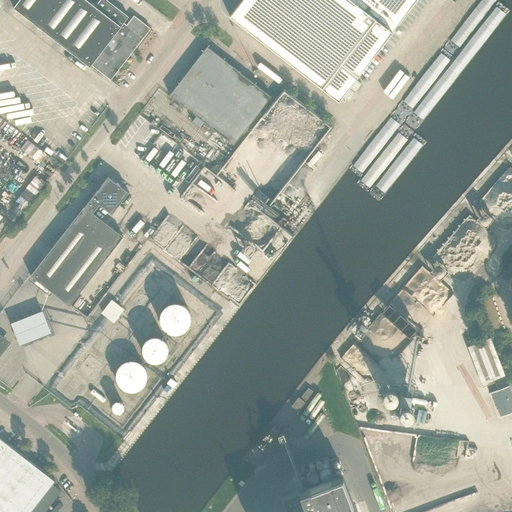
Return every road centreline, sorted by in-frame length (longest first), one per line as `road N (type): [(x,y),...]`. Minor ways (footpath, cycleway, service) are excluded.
road 1 (unclassified): [(201,8),(360,128),(462,0)]
road 2 (unclassified): [(0,268),(201,8)]
road 3 (unclassified): [(104,511),(51,442),(0,401)]
road 4 (unknown): [(0,25),(128,102)]
